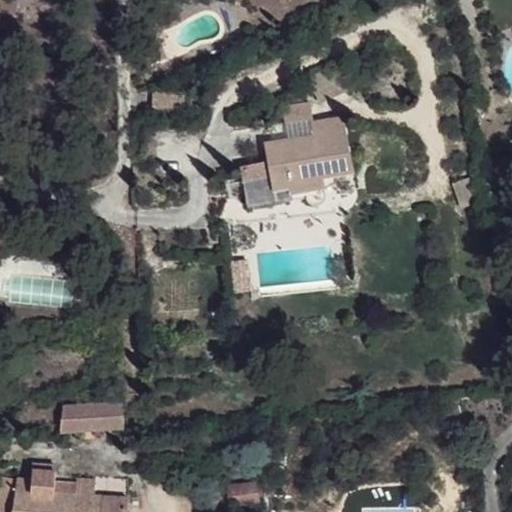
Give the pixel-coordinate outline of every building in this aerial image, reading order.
[(158,38),(141,45),(149,65),(166,58),(158,38)] [(153,91),(152,111),(191,111),(191,91),(153,91)] [(282,108),(284,122),(313,118),(310,102),(282,108)] [(266,144),(272,177),(288,174),(292,195),(305,192),(306,200),(308,202),(310,203),(315,205),(318,204),(320,204),(322,203),(325,198),(326,196),(325,188),(323,177),(354,171),(344,117),(313,123),(315,135),(317,146),(296,150),(289,140),(266,144)] [(315,135),(289,140),(296,150),(317,146),(315,135)] [(273,185),(266,186),(270,207),(306,200),(305,192),(292,195),(288,174),(272,177),(273,185)] [(232,255),(236,290),(260,287),(256,252),(232,255)] [(243,357),(245,375),(259,373),(257,355),(243,357)] [(124,424),(122,401),(62,402),(59,429),(124,424)] [(17,480),(15,490),(52,490),(53,477),(32,475),(32,480),(17,480)] [(75,481),(75,491),(94,493),(94,482),(75,481)] [(0,490),(8,492),(9,483),(1,482),(0,489),(0,490)] [(228,485),(231,503),(260,500),(257,482),(228,485)] [(0,490),(0,511),(12,511),(15,493),(8,492),(0,490)] [(52,490),(15,490),(15,493),(12,511),(127,511),(128,497),(94,493),(75,491),(52,490)]
